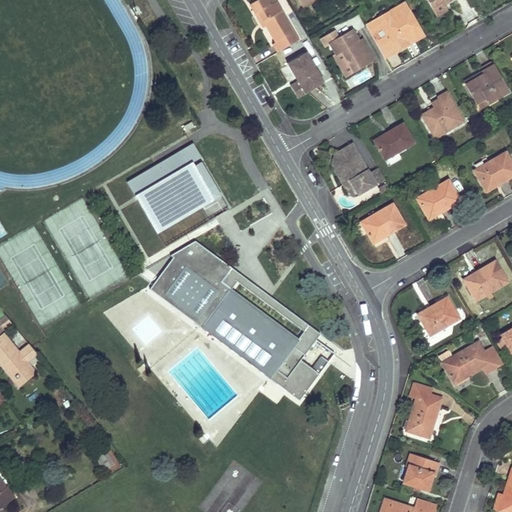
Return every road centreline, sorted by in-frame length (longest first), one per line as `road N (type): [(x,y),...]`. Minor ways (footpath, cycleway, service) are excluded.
road 1 (residential): [(281,154),(511,21)]
road 2 (residential): [(362,294),(386,375),(348,511)]
road 3 (residential): [(192,3),(281,154)]
road 4 (residential): [(511,206),(362,294)]
road 5 (residential): [(281,154),(362,294)]
road 6 (residential): [(456,511),(479,436),(511,403)]
